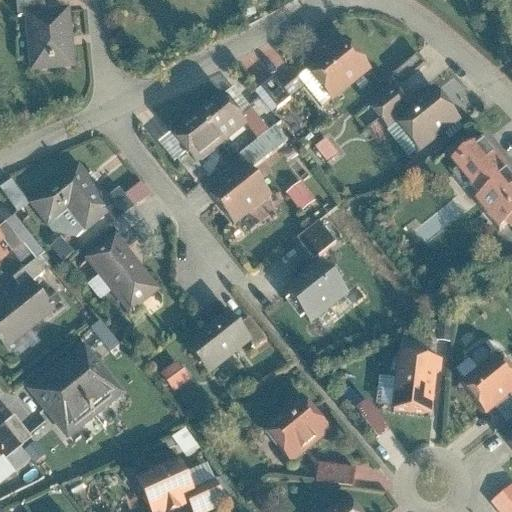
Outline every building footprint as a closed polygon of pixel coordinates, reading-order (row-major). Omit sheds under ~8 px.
[(42,16),(41,0),(13,0),(15,18),(23,17),(42,16)] [(74,73),(69,14),(42,16),(23,17),(28,76),(74,73)] [(371,74),(345,41),(303,73),(328,106),(371,74)] [(418,56),(393,74),(400,84),(425,66),(418,56)] [(287,99),(273,82),(262,90),(276,108),(287,99)] [(411,113),(392,90),(365,111),(384,134),(393,127),(411,113)] [(458,127),(433,96),(411,113),(393,127),(418,158),(458,127)] [(240,121),(221,97),(196,116),(219,148),(245,128),(240,121)] [(274,128),(258,107),(240,121),(245,128),(256,142),(274,128)] [(294,134),(304,126),(293,113),(283,121),(294,134)] [(196,116),(169,136),(192,168),(219,148),(196,116)] [(338,158),(326,142),(314,152),(326,167),(338,158)] [(511,180),(484,144),(451,168),(480,205),(473,210),(499,245),(511,235),(511,180)] [(117,216),(79,168),(27,208),(45,231),(68,213),(86,237),(110,220),(117,216)] [(231,231),(268,202),(244,171),(207,200),(231,231)] [(25,205),(8,184),(0,190),(0,199),(12,215),(25,205)] [(135,212),(121,190),(106,199),(117,216),(110,220),(114,226),(135,212)] [(121,239),(143,221),(135,212),(113,230),(121,239)] [(24,253),(5,226),(0,229),(0,243),(3,247),(12,261),(24,253)] [(156,295),(114,239),(83,263),(125,318),(156,295)] [(359,310),(337,281),(294,314),(316,343),(359,310)] [(54,319),(30,287),(0,309),(0,350),(4,356),(54,319)] [(238,332),(228,318),(185,353),(208,382),(251,347),(238,332)] [(265,346),(246,325),(238,332),(251,347),(257,353),(265,346)] [(123,399),(84,346),(26,389),(65,442),(123,399)] [(400,357),(392,413),(431,419),(439,362),(400,357)] [(511,380),(496,359),(461,386),(484,416),(511,394),(511,380)] [(187,385),(175,368),(159,379),(171,396),(187,385)] [(298,400),(260,432),(292,469),(329,437),(298,400)] [(29,440),(14,423),(4,432),(19,449),(29,440)] [(0,465),(19,449),(4,432),(0,434),(0,465)] [(184,457),(199,451),(192,432),(177,437),(184,457)] [(178,463),(135,481),(147,511),(180,511),(196,505),(178,463)] [(511,511),(511,485),(490,504),(497,511),(511,511)] [(356,511),(348,501),(333,511),(356,511)]
